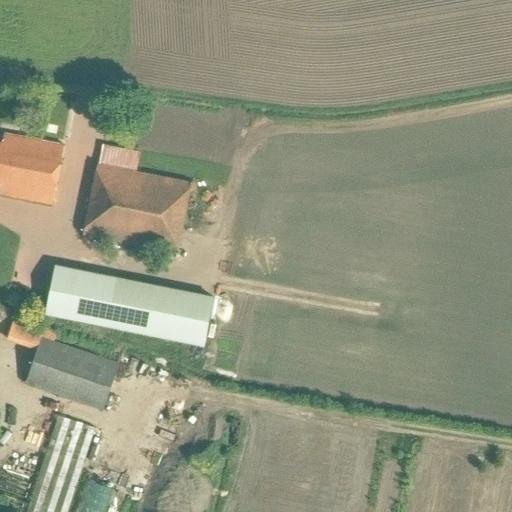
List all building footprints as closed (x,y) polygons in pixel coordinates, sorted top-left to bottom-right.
[(64,147),(6,135),(4,145),(0,144),(0,195),(52,205),(64,147)] [(192,184),(97,165),(83,234),(178,253),(192,184)] [(214,297),(55,265),(45,315),(204,347),(214,297)] [(42,336),(26,384),(104,411),(121,363),(42,336)] [(59,416),(27,511),(68,511),(96,428),(59,416)] [(85,479),(75,511),(104,511),(112,487),(85,479)]
